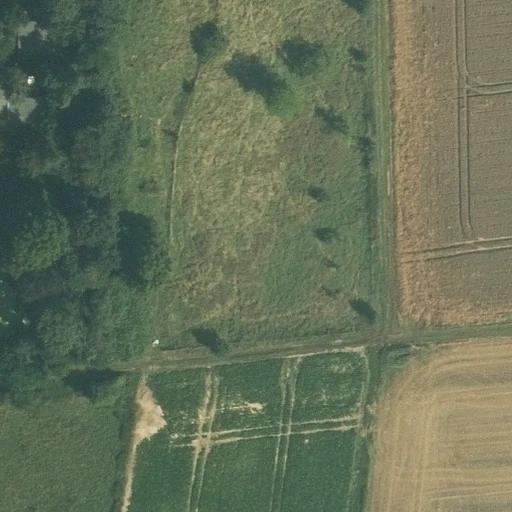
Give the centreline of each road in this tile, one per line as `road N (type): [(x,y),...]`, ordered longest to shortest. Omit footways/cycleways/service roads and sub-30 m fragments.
road 1 (track): [(390,346),(0,384)]
road 2 (track): [(384,0),(390,346)]
road 3 (track): [(382,346),(362,511)]
road 4 (track): [(511,333),(390,346)]
